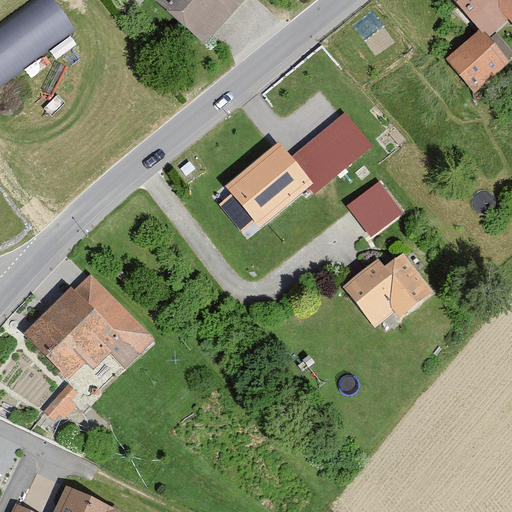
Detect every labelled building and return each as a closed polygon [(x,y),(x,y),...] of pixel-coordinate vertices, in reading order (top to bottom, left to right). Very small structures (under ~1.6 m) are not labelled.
[(63,0),(47,0),(0,27),(0,77),(81,30),(63,0)] [(163,0),(204,38),(239,0),(163,0)] [(511,0),(449,0),(472,25),(498,2),(511,17),(511,0)] [(442,59),(467,88),(506,54),(481,25),(442,59)] [(344,117),(293,159),(313,183),(317,188),(369,145),(344,117)] [(279,142),(226,186),(260,227),(313,183),(293,159),(279,142)] [(379,186),(351,207),(371,234),(400,213),(379,186)] [(378,265),(348,288),(375,322),(394,308),(400,316),(431,292),(403,257),(384,272),(378,265)] [(98,287),(89,297),(76,284),(21,337),(70,387),(105,352),(122,370),(152,341),(98,287)] [(115,511),(68,489),(56,511),(115,511)]
